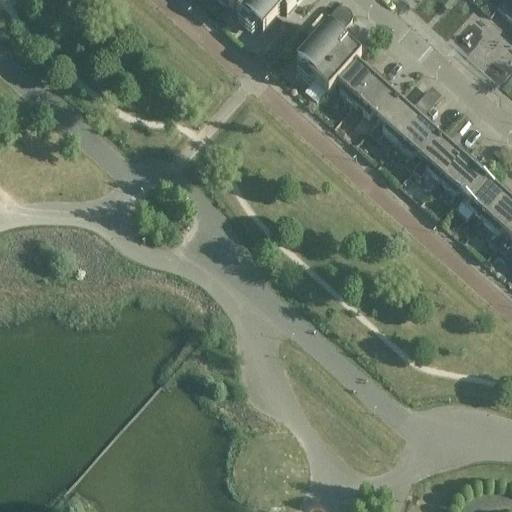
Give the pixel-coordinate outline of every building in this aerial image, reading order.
[(215,0),(227,10),(229,8),(236,0),(215,0)] [(236,0),(229,8),(249,26),(250,25),(262,36),(282,14),(286,18),(302,0),(236,0)] [(511,1),(498,11),(497,13),(511,26),(511,1)] [(308,79),(327,97),(360,60),(338,40),(350,27),(351,24),(352,22),(352,18),(345,12),(342,11),(338,12),(335,14),(311,41),(316,44),(296,66),(309,77),(308,79)] [(361,61),(360,60),(327,97),(326,98),(338,109),(341,106),(337,103),(341,99),(354,110),(382,79),(372,70),(366,76),(355,67),(361,61)] [(392,89),(382,79),(354,110),(368,122),(364,127),(360,123),(357,127),(369,137),(398,104),(387,94),(392,89)] [(409,115),(398,104),(369,137),(380,147),(383,144),(380,141),(383,137),(397,149),(424,118),(414,109),(409,115)] [(435,127),(424,118),(397,149),(410,160),(406,165),(403,162),(400,165),(411,175),(440,143),(429,133),(435,127)] [(452,153),(440,143),(411,175),(423,186),(426,182),(422,179),(426,175),(440,187),(467,156),(457,147),(452,153)] [(477,165),(467,156),(440,187),(453,199),(449,203),(445,200),(442,203),(454,214),(483,182),(472,171),(477,165)] [(495,192),(483,182),(454,214),(466,224),(469,221),(465,218),(469,214),(483,226),(510,195),(500,186),(495,192)] [(511,196),(510,195),(483,226),(495,237),(492,242),(488,238),(485,242),(498,253),(511,236),(511,196)] [(511,236),(498,253),(509,263),(511,259),(508,256),(511,252),(511,236)]
